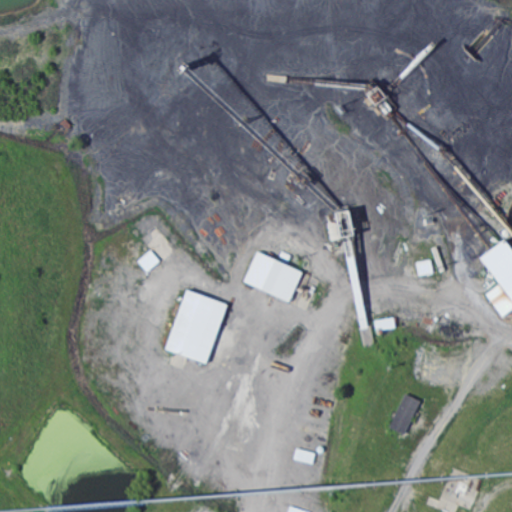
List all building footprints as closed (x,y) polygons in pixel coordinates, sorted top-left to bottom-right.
[(511,256),(503,243),(477,260),(496,289),(488,295),(503,318),(511,312),(511,256)] [(149,274),(162,262),(153,251),(139,262),(149,274)] [(245,285),(292,303),(304,272),(257,253),(245,285)] [(421,278),(436,274),(433,261),(418,264),(421,278)] [(229,305),(187,291),(167,352),(208,366),(229,305)] [(391,429),(407,436),(421,401),(406,395),(391,429)] [(295,460),(315,465),(318,454),(298,449),(295,460)]
